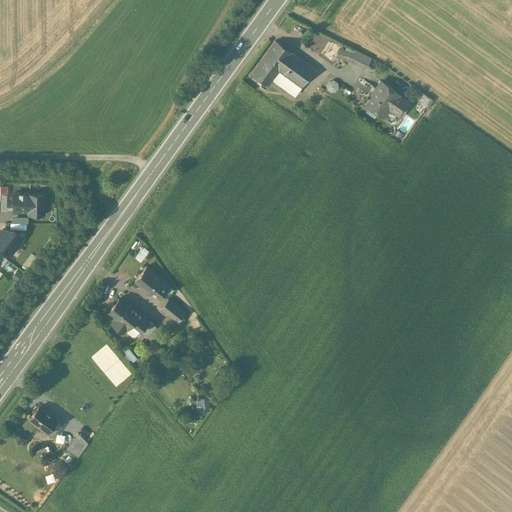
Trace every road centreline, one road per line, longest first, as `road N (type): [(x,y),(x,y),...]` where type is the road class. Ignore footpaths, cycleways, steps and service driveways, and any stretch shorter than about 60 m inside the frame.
road 1 (secondary): [(0,380),(276,0)]
road 2 (track): [(0,158),(112,157),(154,167)]
